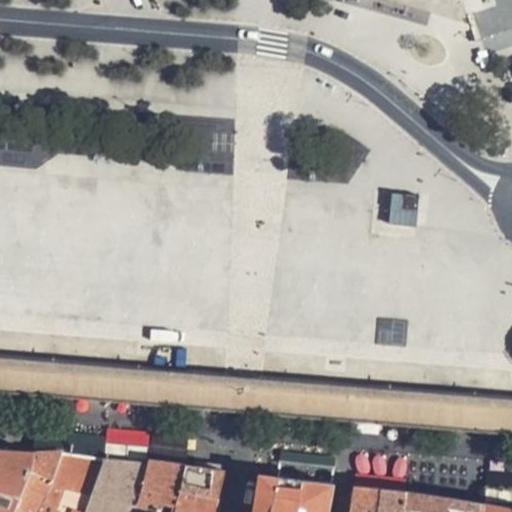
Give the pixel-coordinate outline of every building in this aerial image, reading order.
[(394,233),(425,234),(426,206),(396,205),(395,224),(394,233)] [(0,354),(0,392),(11,394),(14,356),(0,354)] [(14,356),(11,394),(52,397),(55,359),(14,356)] [(55,359),(52,397),(97,401),(99,363),(55,359)] [(99,363),(97,401),(135,404),(138,366),(99,363)] [(138,366),(135,404),(175,407),(178,370),(138,366)] [(178,370),(175,407),(222,411),(227,373),(178,370)] [(248,375),(227,373),(222,411),(246,413),(261,414),(265,376),(248,375)] [(265,376),(261,414),(305,418),(308,380),(265,376)] [(308,380),(305,418),(345,421),(349,383),(308,380)] [(349,383),(345,421),(388,425),(390,386),(349,383)] [(511,395),(390,386),(388,425),(511,435),(511,395)] [(0,511),(12,511),(35,453),(0,450),(0,511)] [(12,511),(42,511),(62,454),(63,452),(35,453),(12,511)] [(42,511),(88,511),(107,459),(62,454),(42,511)] [(88,511),(130,511),(136,501),(147,463),(107,459),(88,511)] [(136,501),(151,505),(171,511),(184,465),(148,460),(147,463),(136,501)] [(171,511),(173,511),(214,511),(224,470),(184,465),(171,511)] [(328,511),(332,483),(259,475),(255,503),(253,511),(328,511)] [(376,511),(380,488),(354,486),(348,511),(376,511)] [(403,511),(406,491),(380,488),(376,511),(403,511)] [(406,491),(403,511),(482,511),(483,505),(406,491)]
